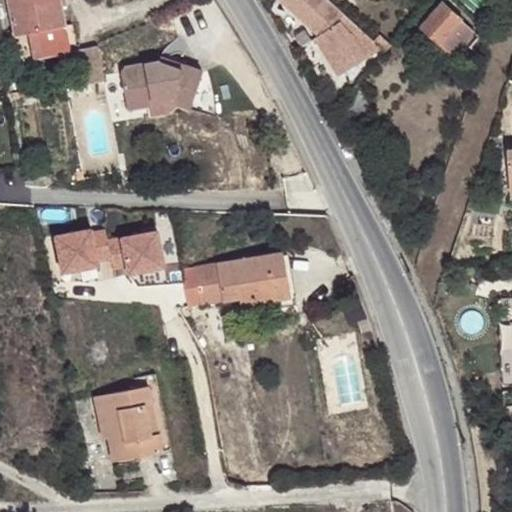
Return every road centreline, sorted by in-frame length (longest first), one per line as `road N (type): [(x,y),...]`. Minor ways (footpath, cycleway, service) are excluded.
road 1 (residential): [(238,0),(310,122),(397,307),(440,446),(441,486)]
road 2 (unclassified): [(441,486),(0,510)]
